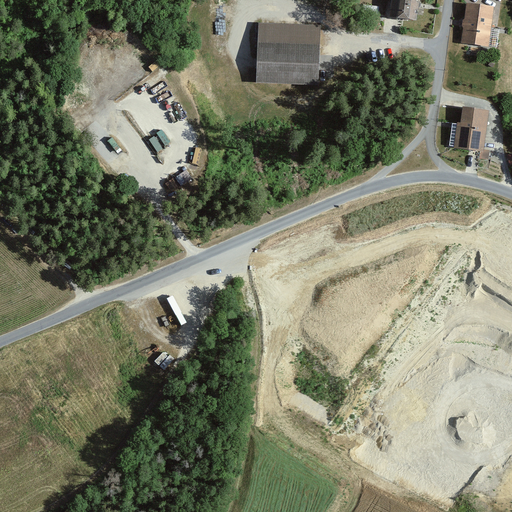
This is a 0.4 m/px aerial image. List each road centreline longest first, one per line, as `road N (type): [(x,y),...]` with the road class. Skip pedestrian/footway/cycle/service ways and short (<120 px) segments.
road 1 (unclassified): [(511,193),(429,175),(374,185),(0,342)]
road 2 (track): [(196,258),(89,132)]
